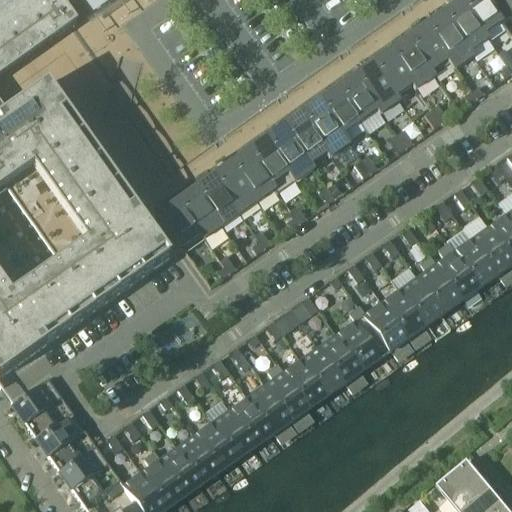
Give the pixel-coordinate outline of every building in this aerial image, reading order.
[(74,28),(54,0),(8,0),(0,6),(0,74),(54,36),(57,39),(71,29),(72,29),(74,28)] [(77,0),(90,17),(93,14),(113,0),(77,0)] [(499,26),(480,0),(464,0),(458,5),(485,43),(486,42),(483,38),(499,26),(499,27),(500,27),(499,26)] [(511,17),(511,0),(499,0),(488,8),(482,0),(480,0),(499,26),(511,17)] [(485,43),(458,5),(440,17),(471,61),(472,60),(469,55),(485,43)] [(471,61),(440,17),(422,30),(453,73),(471,61)] [(511,17),(499,26),(500,27),(511,18),(511,41),(510,42),(511,44),(511,17)] [(453,73),(422,30),(405,42),(432,81),(448,69),(452,74),(453,73)] [(432,81),(405,42),(387,55),(414,93),(432,81)] [(511,77),(511,66),(502,54),(496,58),(505,71),(510,79),(511,77)] [(414,93),(387,55),(369,67),(397,106),(398,105),(395,100),(410,89),(413,94),(414,93)] [(397,106),(369,67),(352,79),(379,118),(397,106)] [(510,79),(505,71),(498,76),(503,84),(510,79)] [(379,118),(352,79),(334,92),(358,126),(374,114),(378,119),(379,118)] [(0,380),(167,262),(44,88),(0,119),(0,380)] [(358,126),(334,92),(316,105),(347,148),(348,148),(341,138),(358,126)] [(482,99),(476,92),(470,96),(475,104),(482,99)] [(475,104),(470,96),(463,101),(468,108),(475,104)] [(347,148),(316,105),(298,117),(329,161),(347,148)] [(446,124),(437,110),(430,115),(439,128),(446,124)] [(439,128),(430,115),(423,120),(433,133),(439,128)] [(329,161),(298,117),(280,130),(311,174),(313,173),(309,168),(324,157),(328,162),(329,161)] [(311,174),(280,130),(262,143),(293,187),(311,174)] [(411,149),(401,135),(395,140),(404,153),(411,149)] [(404,153),(395,140),(388,145),(397,158),(404,153)] [(293,187),(262,143),(245,155),(276,199),(293,187)] [(276,199),(245,155),(227,168),(254,207),(271,195),(275,199),(276,199)] [(375,174),(366,160),(359,165),(369,179),(375,174)] [(369,179),(359,165),(352,170),(362,183),(369,179)] [(254,207),(227,168),(209,180),(237,219),(254,207)] [(487,174),(497,187),(504,183),(494,169),(487,174)] [(237,219),(209,180),(192,193),(219,231),(237,219)] [(470,186),(479,200),(486,195),(477,181),(470,186)] [(328,197),(323,190),(316,195),(326,209),(333,204),(328,197)] [(340,199),(335,192),(328,197),(333,204),(340,199)] [(219,231),(192,193),(174,205),(201,244),(219,231)] [(452,199),(462,212),(469,208),(459,194),(452,199)] [(201,244),(174,205),(156,218),(184,257),(201,244)] [(434,211),(444,225),(451,220),(441,206),(434,211)] [(305,224),(295,210),(288,215),(293,222),(298,229),(305,224)] [(511,213),(503,219),(511,231),(511,213)] [(416,224),(426,238),(433,232),(424,219),(416,224)] [(511,267),(511,231),(503,219),(486,232),(511,268),(511,267)] [(298,229),(293,222),(286,226),(291,234),(298,229)] [(398,237),(408,250),(415,245),(406,231),(398,237)] [(511,273),(509,269),(511,268),(486,232),(468,244),(494,280),(496,279),(503,288),(511,281),(511,273)] [(269,249),(260,235),(253,240),(258,246),(263,254),(269,249)] [(381,249),(391,263),(398,258),(388,244),(381,249)] [(494,280),(468,244),(452,256),(446,248),(445,249),(476,293),(494,280)] [(263,254),(258,246),(250,251),(256,259),(263,254)] [(476,293),(445,249),(444,249),(445,250),(437,256),(442,263),(433,269),(428,261),(427,261),(458,306),(476,293)] [(363,262),(373,275),(380,270),(370,257),(363,262)] [(234,274),(224,260),(217,265),(222,272),(227,279),(234,274)] [(458,306),(427,261),(426,262),(427,263),(418,269),(423,276),(415,282),(440,318),(458,306)] [(346,274),(355,288),(362,283),(353,269),(346,274)] [(222,272),(215,276),(220,283),(227,279),(222,272)] [(328,286),(333,294),(340,289),(335,281),(328,286)] [(440,318),(415,282),(397,295),(423,331),(440,318)] [(420,332),(423,331),(397,295),(379,307),(405,343),(407,342),(414,351),(427,342),(420,332)] [(300,306),(309,320),(316,315),(307,301),(300,306)] [(379,307),(363,319),(357,311),(356,311),(387,356),(390,354),(396,364),(409,354),(403,345),(405,343),(379,307)] [(387,356),(356,311),(355,312),(356,313),(348,319),(353,326),(333,339),(359,376),(387,356)] [(282,319),(292,333),(299,328),(289,314),(282,319)] [(264,331),(274,345),(281,340),(271,326),(264,331)] [(246,344),(251,351),(259,346),(253,339),(246,344)] [(357,377),(359,376),(333,339),(316,352),(341,388),(344,387),(350,396),(364,387),(357,377)] [(228,357),(238,371),(245,366),(235,352),(228,357)] [(341,388),(316,352),(298,364),(324,401),(341,388)] [(211,369),(220,383),(228,378),(218,364),(211,369)] [(324,401),(298,364),(280,377),(306,413),(324,401)] [(303,415),(306,413),(280,377),(275,370),(266,377),(271,383),(262,390),(288,426),(290,424),(297,434),(310,425),(303,415)] [(193,382),(203,395),(210,390),(200,377),(193,382)] [(71,418),(70,417),(54,429),(43,414),(60,402),(47,384),(10,410),(35,444),(71,418)] [(176,394),(185,408),(192,403),(183,389),(176,394)] [(285,428),(288,426),(262,390),(244,402),(270,438),(272,437),(279,447),(292,437),(285,428)] [(158,407),(163,414),(170,409),(165,402),(158,407)] [(270,438),(244,402),(227,415),(253,451),(270,438)] [(140,419),(150,433),(157,428),(147,414),(140,419)] [(253,451),(227,415),(209,427),(235,463),(253,451)] [(95,451),(94,451),(77,463),(66,448),(83,436),(71,418),(35,444),(58,477),(95,451)] [(123,432),(132,445),(139,440),(130,427),(123,432)] [(235,463),(209,427),(191,439),(217,476),(235,463)] [(105,444),(115,458),(122,453),(112,439),(105,444)] [(217,476),(191,439),(174,452),(200,488),(217,476)] [(82,511),(102,498),(90,481),(107,469),(95,451),(58,477),(82,511)] [(200,488),(174,452),(158,463),(152,455),(151,456),(182,501),(200,488)] [(165,511),(182,501),(151,456),(151,457),(151,458),(143,463),(148,470),(139,477),(163,511),(165,511)] [(468,511),(491,494),(467,465),(436,490),(454,511),(468,511)] [(163,511),(139,477),(121,490),(136,511),(163,511)] [(120,490),(117,486),(104,496),(109,503),(122,493),(132,506),(124,511),(136,511),(121,490),(120,490)] [(506,511),(491,494),(468,511),(506,511)]
